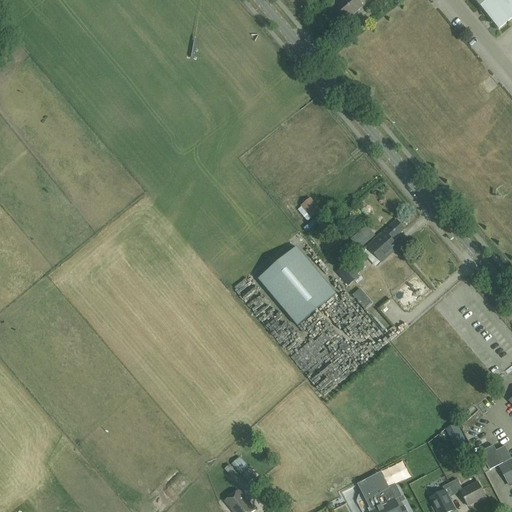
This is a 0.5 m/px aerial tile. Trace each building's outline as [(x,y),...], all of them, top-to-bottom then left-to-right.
[(357,0),(342,0),(336,6),(347,19),(362,6),(357,0)] [(511,17),(511,0),(474,0),(499,29),(511,17)] [(505,108),(505,102),(497,102),(482,97),(482,98),(479,107),(479,112),(482,112),(482,134),(480,141),(481,153),(495,152),(499,141),(499,139),(495,138),(505,108)] [(470,134),(456,134),(456,152),(475,151),(474,137),(470,137),(470,134)] [(310,199),(300,207),(310,220),(321,212),(310,199)] [(342,218),(332,227),(338,234),(348,225),(342,218)] [(384,231),(393,242),(399,237),(398,235),(405,230),(396,220),(384,231)] [(393,242),(384,231),(373,241),(374,242),(368,248),(382,263),(399,248),(393,242)] [(367,242),(359,233),(351,240),(359,248),(367,242)] [(298,327),(336,294),(297,248),(258,280),(298,327)] [(337,273),(348,286),(355,280),(359,277),(352,269),(348,273),(343,267),(337,273)] [(371,304),(360,291),(353,296),(364,310),(371,304)] [(469,445),(458,425),(447,431),(458,451),(469,445)] [(493,446),(480,453),(480,454),(489,471),(499,466),(502,464),(511,459),(505,446),(496,451),(493,446)] [(231,464),(240,474),(248,467),(239,457),(231,464)] [(502,464),(499,466),(509,485),(511,483),(511,458),(511,459),(502,464)] [(236,482),(240,478),(229,465),(224,469),(236,482)] [(248,483),(252,479),(245,472),(241,475),(248,483)] [(381,473),(358,484),(366,500),(372,511),(406,511),(399,499),(402,497),(396,485),(389,489),(381,473)] [(456,480),(449,484),(455,494),(460,492),(468,507),(485,497),(477,483),(462,490),(456,480)] [(455,494),(449,484),(442,487),(444,490),(429,498),(436,511),(449,511),(454,509),(448,498),(455,494)] [(232,511),(252,511),(255,510),(239,490),(224,502),(232,511)]
